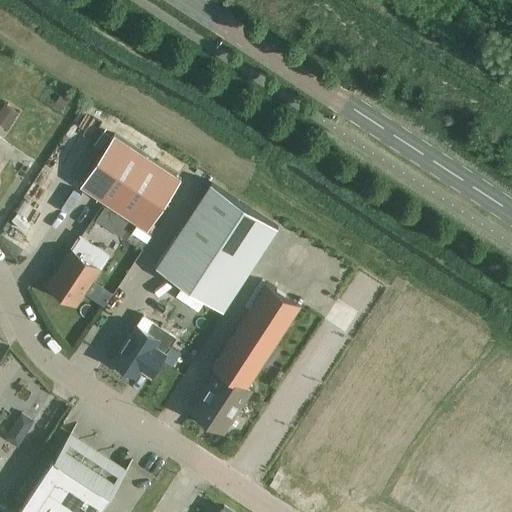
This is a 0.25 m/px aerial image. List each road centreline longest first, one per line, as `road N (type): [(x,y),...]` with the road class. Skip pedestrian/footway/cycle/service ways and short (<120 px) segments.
road 1 (secondary): [(511,213),(183,0)]
road 2 (residential): [(0,276),(50,368),(273,511)]
